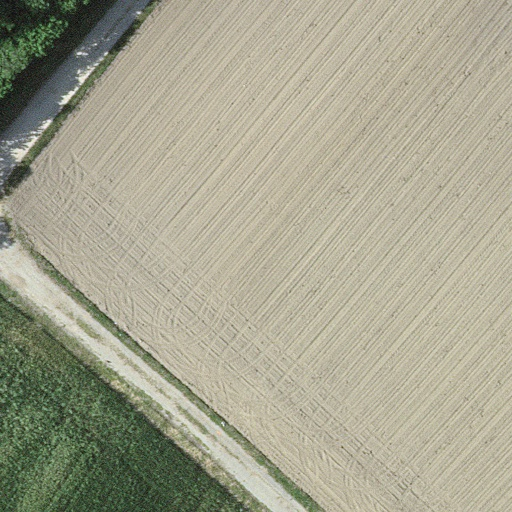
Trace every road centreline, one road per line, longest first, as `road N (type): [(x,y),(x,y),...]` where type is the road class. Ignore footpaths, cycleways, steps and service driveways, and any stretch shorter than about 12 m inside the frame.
road 1 (track): [(0,264),(280,511)]
road 2 (track): [(0,176),(146,0)]
